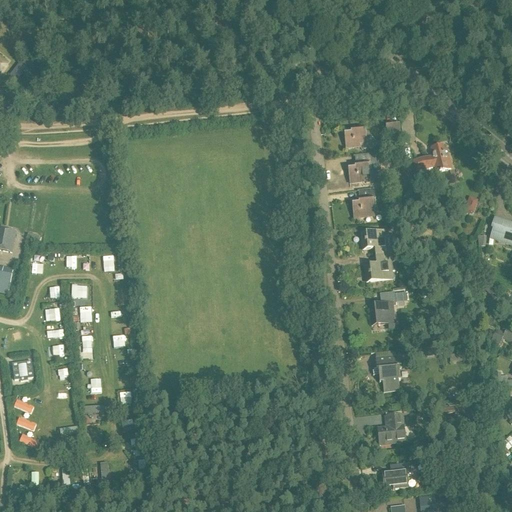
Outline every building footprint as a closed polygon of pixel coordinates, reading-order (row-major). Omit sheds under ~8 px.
[(0,77),(10,65),(0,56),(0,77)] [(10,78),(16,83),(27,71),(20,65),(10,78)] [(385,124),(387,142),(401,140),(398,123),(385,124)] [(358,149),(362,153),(367,149),(370,152),(378,146),(365,132),(364,128),(351,129),(352,136),(344,136),(345,150),(358,149)] [(435,168),(436,174),(450,171),(447,158),(445,158),(444,154),(443,154),(441,147),(432,149),(433,155),(432,157),(432,158),(412,163),(415,173),(420,172),(435,168)] [(370,177),(369,174),(374,173),(376,171),(375,166),(373,165),(371,165),(370,155),(354,157),(355,171),(348,172),(349,185),(373,182),(372,177),(370,177)] [(352,207),(353,220),(367,219),(367,214),(374,214),(372,198),(374,198),(373,190),(358,192),(359,206),(352,207)] [(464,211),(474,214),(478,201),(469,198),(464,211)] [(490,241),(511,247),(511,225),(494,220),(492,229),(494,229),(490,241)] [(0,251),(12,254),(17,232),(0,228),(0,251)] [(376,259),(390,257),(387,233),(361,236),(363,252),(375,251),(376,259)] [(26,244),(38,247),(40,238),(28,235),(26,244)] [(477,238),(478,248),(485,248),(486,238),(477,238)] [(365,268),(366,285),(392,282),(390,257),(376,259),(377,267),(365,268)] [(45,277),(46,267),(36,266),(35,275),(45,277)] [(0,294),(9,296),(14,271),(0,267),(0,294)] [(480,288),(491,298),(497,293),(486,282),(480,288)] [(52,297),(62,297),(62,286),(52,286),(52,297)] [(427,292),(429,303),(444,300),(442,290),(427,292)] [(381,306),(369,308),(371,324),(378,324),(378,327),(388,326),(389,331),(398,330),(397,321),(394,321),(392,308),(396,308),(394,294),(379,296),(381,306)] [(492,310),(494,310),(496,306),(494,304),(484,299),(485,307),(492,310)] [(81,319),(92,319),(92,306),(82,306),(81,319)] [(53,313),(54,326),(64,325),(63,312),(53,313)] [(496,331),(491,342),(500,346),(502,341),(511,345),(511,337),(504,334),(496,331)] [(54,343),(69,342),(69,334),(53,334),(54,343)] [(129,341),(118,342),(118,350),(129,349),(129,341)] [(87,358),(97,358),(98,347),(88,347),(87,358)] [(60,351),(61,363),(71,362),(70,350),(60,351)] [(382,384),(383,394),(399,392),(398,383),(400,382),(399,371),(401,370),(400,358),(395,359),(395,353),(375,355),(376,361),(375,361),(376,371),(378,370),(379,385),(382,384)] [(449,356),(450,364),(461,363),(465,362),(464,354),(449,356)] [(131,373),(131,362),(123,362),(124,373),(131,373)] [(31,363),(13,365),(15,382),(20,381),(21,383),(28,382),(28,380),(33,380),(31,363)] [(89,382),(100,382),(100,371),(89,371),(89,382)] [(405,376),(407,382),(413,380),(412,374),(405,376)] [(63,405),(75,404),(74,393),(63,394),(63,405)] [(15,408),(32,415),(35,409),(18,402),(15,408)] [(126,403),(128,415),(139,413),(137,402),(126,403)] [(454,408),(455,415),(466,413),(466,406),(454,408)] [(84,409),(85,417),(107,415),(106,407),(84,409)] [(434,417),(446,416),(446,409),(433,411),(434,417)] [(62,414),(63,424),(73,424),(73,413),(62,414)] [(377,430),(379,447),(405,444),(403,427),(402,417),(388,418),(389,429),(377,430)] [(17,426),(35,432),(37,426),(20,419),(17,426)] [(129,436),(137,434),(136,427),(127,430),(129,436)] [(61,431),(62,437),(80,434),(79,428),(61,431)] [(20,442),(37,450),(40,444),(23,436),(20,442)] [(501,445),(508,452),(511,447),(511,440),(509,438),(501,445)] [(132,441),(132,447),(147,445),(146,439),(132,441)] [(382,474),(384,492),(408,489),(406,470),(408,470),(407,463),(389,465),(390,473),(382,474)] [(101,466),(103,487),(110,486),(108,465),(101,466)] [(63,471),(64,489),(71,488),(70,471),(63,471)] [(25,479),(26,493),(33,493),(32,479),(25,479)] [(436,496),(437,505),(449,503),(448,494),(436,496)] [(419,499),(420,511),(435,511),(434,498),(419,499)]
